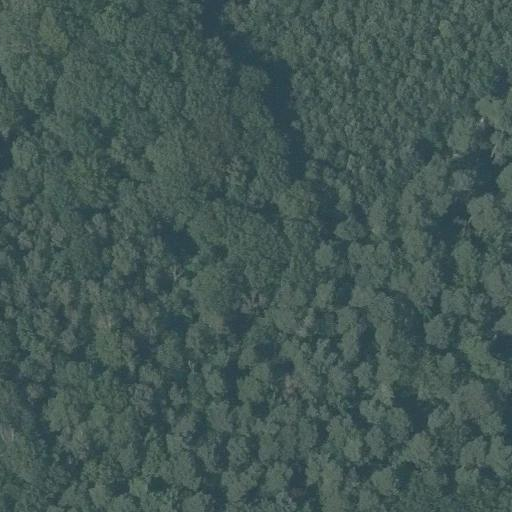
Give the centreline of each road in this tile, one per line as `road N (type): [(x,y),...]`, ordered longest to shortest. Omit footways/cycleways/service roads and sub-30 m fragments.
road 1 (track): [(511,100),(359,236),(335,244),(315,238),(288,194),(238,150),(68,76)]
road 2 (track): [(0,198),(111,0)]
